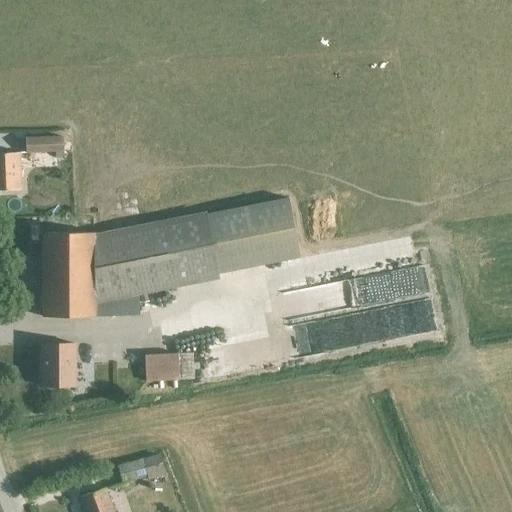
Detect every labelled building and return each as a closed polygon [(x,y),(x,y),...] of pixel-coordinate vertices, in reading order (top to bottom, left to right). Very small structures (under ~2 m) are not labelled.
[(25,155),(63,153),(62,135),(24,137),(25,155)] [(0,190),(23,189),(21,152),(0,152),(0,190)] [(94,231),(63,232),(42,233),(42,317),(112,316),(139,315),(139,293),(219,277),(219,274),(301,257),(289,198),(207,215),(94,235),(94,231)] [(73,343),(63,343),(42,343),(42,387),(73,387),(73,343)] [(144,355),(145,381),(178,379),(177,353),(144,355)] [(123,482),(146,475),(140,458),(117,465),(123,482)] [(83,511),(112,511),(104,488),(79,498),(83,511)]
